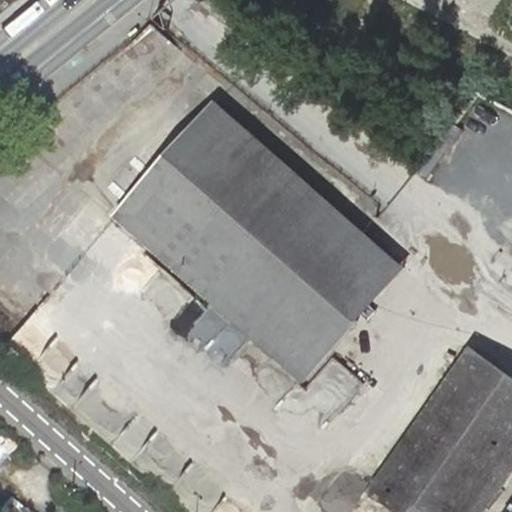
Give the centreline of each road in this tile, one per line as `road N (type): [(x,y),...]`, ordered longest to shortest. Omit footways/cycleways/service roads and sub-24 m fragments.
road 1 (unknown): [(0,227),(238,432),(299,511)]
road 2 (unclassified): [(133,511),(0,393)]
road 3 (secondary): [(0,87),(107,0)]
